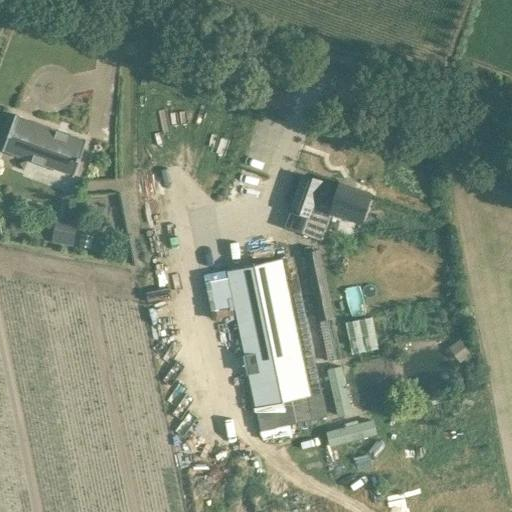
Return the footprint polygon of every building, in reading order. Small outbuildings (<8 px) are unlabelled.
[(16,114),(3,148),(74,174),(87,140),(16,114)] [(302,174),(296,193),(290,208),(308,215),(302,232),(322,239),(333,211),(361,222),(364,212),(371,193),(340,182),(338,188),(321,182),(321,181),(302,174)] [(75,232),(54,228),(51,242),(72,246),(75,232)] [(220,243),(197,248),(203,276),(226,271),(220,243)] [(318,321),(320,320),(327,359),(341,357),(333,318),(319,249),(304,252),(318,321)] [(282,259),(226,271),(260,430),(312,419),(307,396),(321,393),(294,266),(284,268),(282,259)] [(353,352),(381,346),(374,314),(346,320),(353,352)] [(343,364),(326,368),(337,414),(354,410),(343,364)] [(330,446),(379,431),(375,416),(326,431),(330,446)]
